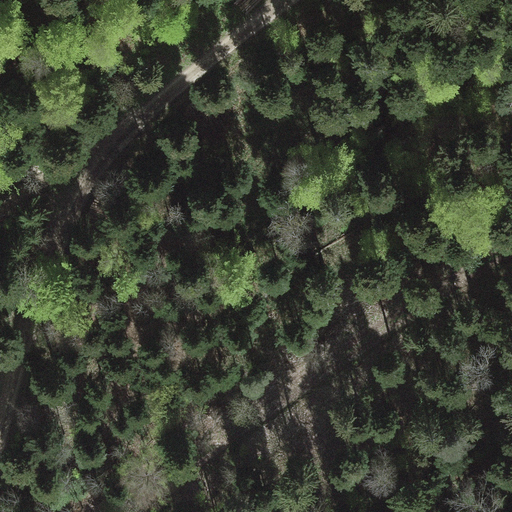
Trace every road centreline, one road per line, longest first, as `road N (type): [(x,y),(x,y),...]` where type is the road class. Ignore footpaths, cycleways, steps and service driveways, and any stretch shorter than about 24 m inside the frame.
road 1 (track): [(126,511),(275,398),(511,245)]
road 2 (track): [(0,424),(34,287),(65,213),(111,144)]
road 3 (track): [(111,144),(157,93),(286,0)]
road 4 (track): [(0,215),(111,144)]
